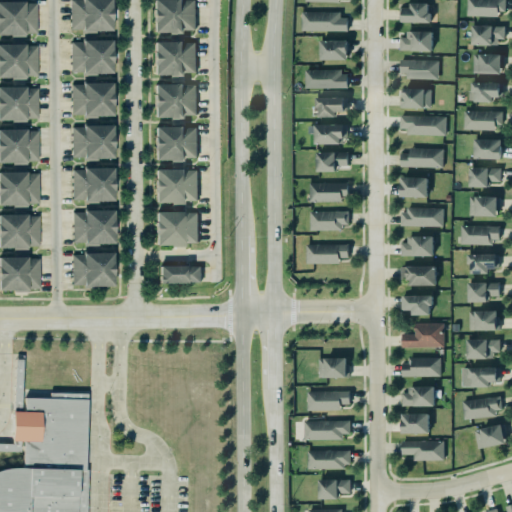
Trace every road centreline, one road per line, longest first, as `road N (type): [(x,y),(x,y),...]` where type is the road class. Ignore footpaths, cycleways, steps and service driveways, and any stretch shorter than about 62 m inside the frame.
road 1 (residential): [(377,511),(372,0)]
road 2 (residential): [(138,316),(134,0)]
road 3 (secondary): [(275,314),(273,0)]
road 4 (residential): [(275,314),(0,317)]
road 5 (secondary): [(241,0),(241,237)]
road 6 (secondary): [(242,315),(242,511)]
road 7 (residential): [(511,470),(423,492),(377,491)]
road 8 (secondary): [(275,511),(275,386)]
